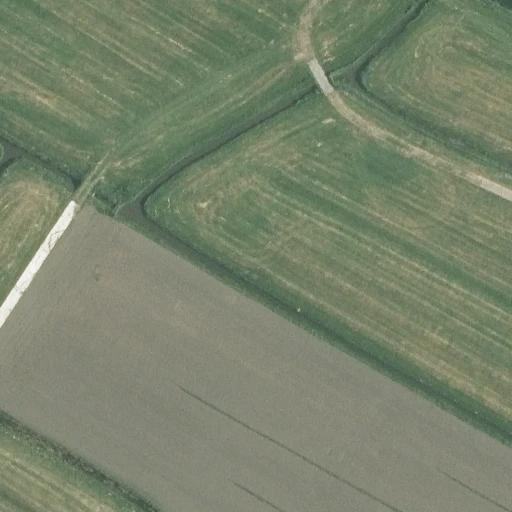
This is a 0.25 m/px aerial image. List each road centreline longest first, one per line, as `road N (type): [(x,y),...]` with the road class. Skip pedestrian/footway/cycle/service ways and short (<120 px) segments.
road 1 (track): [(333,0),(132,132),(0,319)]
road 2 (track): [(511,195),(330,93),(293,32)]
